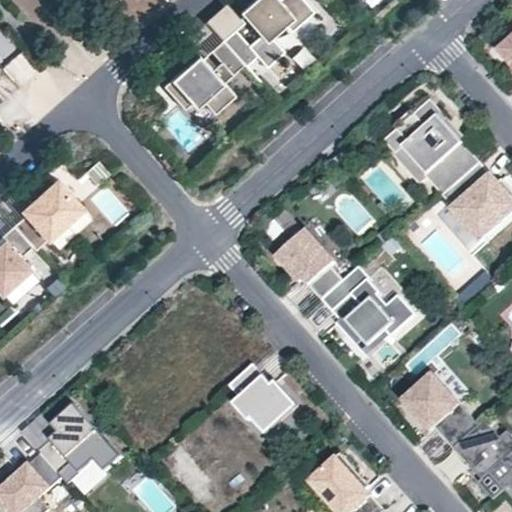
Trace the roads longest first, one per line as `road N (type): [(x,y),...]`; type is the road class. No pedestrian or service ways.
road 1 (residential): [(203,237),(452,511)]
road 2 (residential): [(203,237),(432,32)]
road 3 (residential): [(0,420),(203,237)]
road 4 (residential): [(81,99),(203,237)]
road 5 (residential): [(195,0),(81,99)]
road 6 (residential): [(432,32),(511,122)]
